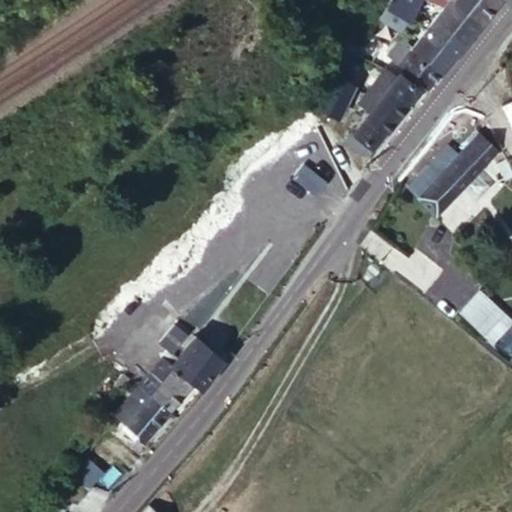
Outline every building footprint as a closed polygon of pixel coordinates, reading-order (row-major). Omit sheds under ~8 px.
[(478,0),(492,11),(502,0),(419,0),(422,2),(423,0),(478,0)] [(474,32),(492,11),(478,0),(456,0),(449,10),(474,32)] [(456,53),(474,32),(449,10),(431,32),(456,53)] [(371,27),(365,34),(374,43),(381,35),(371,27)] [(434,78),(456,53),(431,32),(411,57),(434,78)] [(365,34),(354,50),(363,57),(374,43),(365,34)] [(354,50),(335,79),(360,95),(366,86),(360,80),(372,64),(363,57),(354,50)] [(383,93),(403,106),(424,79),(399,61),(377,89),(383,93)] [(360,95),(335,79),(325,95),(348,112),(360,95)] [(360,160),(403,106),(383,93),(340,145),(360,160)] [(481,130),(460,154),(450,164),(420,196),(437,212),(498,146),(481,130)] [(450,164),(460,154),(450,145),(441,155),(450,164)] [(295,160),(284,175),(311,193),(321,178),(295,160)] [(485,337),(507,314),(481,290),(459,313),(485,337)] [(165,314),(153,331),(161,337),(174,320),(165,314)] [(194,381),(217,350),(183,326),(160,356),(183,373),(194,381)] [(183,373),(160,356),(150,369),(143,365),(136,373),(132,379),(164,400),(183,373)] [(136,373),(124,365),(119,371),(132,379),(136,373)] [(119,371),(115,377),(127,385),(132,379),(119,371)] [(127,385),(159,407),(164,400),(132,379),(127,385)] [(137,438),(159,407),(127,385),(105,416),(137,438)] [(67,466),(87,481),(101,460),(82,446),(67,466)] [(77,495),(87,481),(67,466),(45,494),(60,506),(71,492),(77,495)] [(162,511),(151,502),(142,511),(162,511)]
